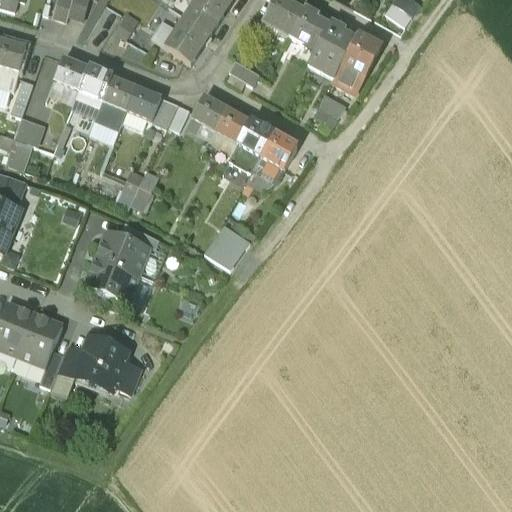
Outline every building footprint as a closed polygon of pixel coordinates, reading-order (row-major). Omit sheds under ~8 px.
[(17,2),(8,0),(0,0),(0,12),(13,17),(17,2)] [(47,0),(42,19),(51,21),(57,0),(47,0)] [(72,3),(61,0),(58,0),(53,21),(66,25),(67,21),(72,3)] [(88,0),(73,0),(72,3),(67,21),(82,25),(88,0)] [(207,0),(198,0),(183,24),(209,42),(228,13),(207,0)] [(207,0),(228,13),(236,0),(207,0)] [(292,6),(280,0),(277,0),(262,28),(276,36),(278,32),(290,39),(291,39),(303,16),(302,16),(290,10),(292,6)] [(419,11),(402,0),(395,0),(391,8),(411,22),(419,11)] [(411,22),(391,8),(384,18),(403,33),(411,22)] [(319,20),(304,13),(302,16),(303,16),(291,39),(290,39),(288,42),(303,50),(305,46),(316,53),(317,53),(329,30),(328,30),(317,24),(319,20)] [(123,24),(115,19),(106,33),(114,38),(123,24)] [(123,24),(114,38),(125,46),(138,26),(126,19),(123,24)] [(209,42),(183,24),(164,53),(190,70),(209,42)] [(345,34),(330,27),(328,30),(329,30),(317,53),(316,53),(307,71),(333,85),(355,45),(354,44),(343,38),(345,34)] [(355,45),(333,85),(331,88),(354,101),(380,52),(356,40),(354,44),(355,45)] [(26,53),(0,46),(0,72),(19,78),(26,53)] [(253,66),(239,58),(234,66),(248,74),(253,66)] [(88,74),(63,64),(53,88),(78,98),(88,74)] [(248,74),(234,66),(227,78),(252,92),(259,81),(248,74)] [(0,72),(0,93),(13,97),(19,78),(0,72)] [(112,85),(88,74),(78,98),(102,108),(112,85)] [(136,95),(112,85),(102,108),(126,118),(136,95)] [(160,105),(136,95),(126,118),(150,128),(160,105)] [(227,115),(203,102),(191,124),(214,137),(227,115)] [(344,114),(323,102),(319,112),(323,115),(336,124),(337,124),(344,114)] [(177,112),(163,106),(154,129),(166,135),(177,112)] [(177,112),(167,133),(178,138),(188,117),(177,112)] [(249,128),(227,115),(214,137),(237,150),(249,128)] [(336,124),(323,115),(318,123),(331,132),(336,124)] [(21,123),(8,119),(1,140),(14,145),(21,123)] [(43,131),(21,123),(14,145),(30,150),(35,152),(43,131)] [(272,140),(249,128),(237,150),(260,162),(272,140)] [(14,145),(1,140),(0,142),(0,152),(10,155),(14,145)] [(296,153),(272,140),(260,162),(283,175),(296,153)] [(30,150),(14,145),(10,155),(5,169),(21,175),(30,150)] [(237,150),(229,168),(250,181),(260,162),(237,150)] [(250,181),(247,187),(264,197),(274,191),(283,175),(260,162),(250,181)] [(143,182),(131,176),(126,186),(138,192),(143,182)] [(24,188),(0,179),(0,204),(15,211),(24,188)] [(156,187),(143,182),(138,192),(151,198),(156,187)] [(138,192),(126,186),(121,197),(133,203),(138,192)] [(151,198),(138,192),(133,203),(146,208),(151,198)] [(116,211),(127,216),(133,203),(121,197),(116,211)] [(0,204),(0,258),(2,259),(20,213),(15,211),(0,204)] [(77,231),(81,221),(66,216),(62,227),(77,231)] [(253,239),(240,230),(234,238),(248,247),(253,239)] [(248,247),(234,238),(224,231),(205,259),(231,276),(250,249),(248,247)] [(149,253),(106,236),(95,263),(138,281),(149,253)] [(138,281),(95,263),(84,291),(109,301),(127,308),(138,281)] [(127,308),(109,301),(105,312),(127,321),(132,310),(127,308)] [(34,319),(6,308),(0,323),(0,356),(17,363),(34,319)] [(62,330),(34,319),(17,363),(45,374),(52,356),(62,330)] [(81,360),(73,382),(111,397),(114,391),(123,369),(127,358),(108,350),(107,352),(88,344),(81,360)] [(63,360),(57,376),(73,382),(81,360),(66,354),(63,360)] [(45,374),(39,390),(50,394),(57,376),(63,360),(52,356),(45,374)] [(139,375),(123,369),(114,391),(130,397),(139,375)]
